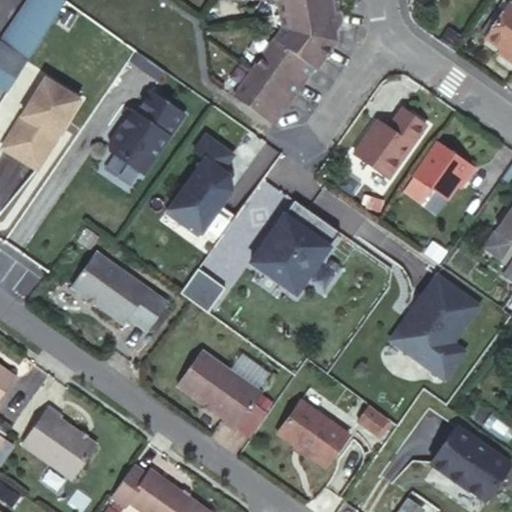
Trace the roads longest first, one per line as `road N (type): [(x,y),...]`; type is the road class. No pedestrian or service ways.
road 1 (residential): [(0,305),(266,499)]
road 2 (residential): [(511,123),(399,41),(376,0)]
